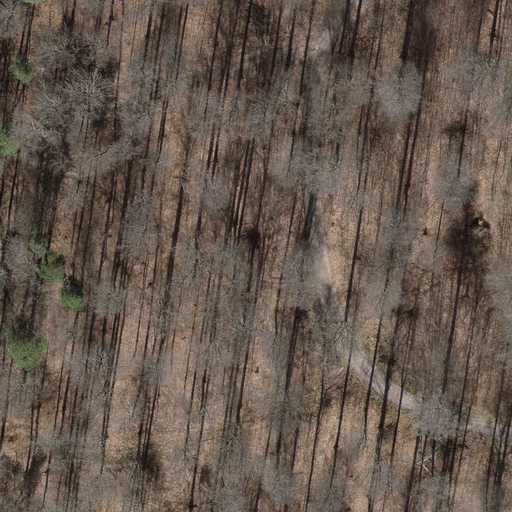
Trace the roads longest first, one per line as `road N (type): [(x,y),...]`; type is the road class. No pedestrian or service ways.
road 1 (track): [(327,281),(317,235),(313,106),(320,51),(351,0)]
road 2 (track): [(400,395),(364,365),(327,281)]
road 3 (track): [(369,511),(400,395)]
